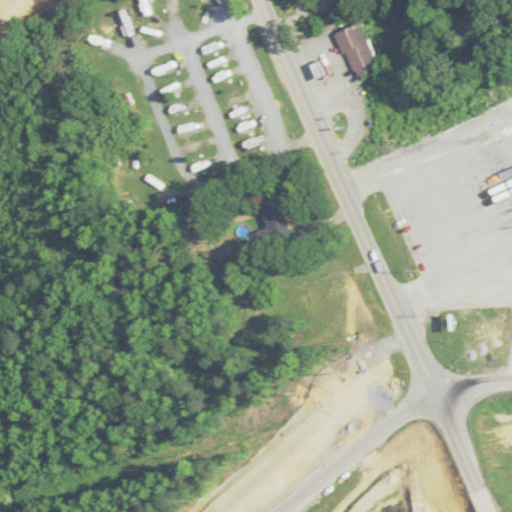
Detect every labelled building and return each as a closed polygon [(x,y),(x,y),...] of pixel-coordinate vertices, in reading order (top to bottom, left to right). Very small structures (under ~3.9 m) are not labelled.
[(161,35),(149,0),(138,0),(152,38),(161,35)] [(196,0),(203,20),(212,17),(206,0),(196,0)] [(368,22),(338,35),(358,80),(388,66),(368,22)] [(105,33),(113,79),(121,78),(112,32),(105,33)] [(216,50),(226,90),(234,88),(224,48),(216,50)] [(163,66),(177,108),(184,105),(170,64),(163,66)] [(240,115),(249,147),(255,145),(247,113),(240,115)] [(184,137),(197,176),(206,173),(192,134),(184,137)] [(258,234),(262,247),(292,237),(280,199),(261,205),(268,230),(258,234)] [(242,286),(236,267),(221,271),(226,290),(242,286)]
